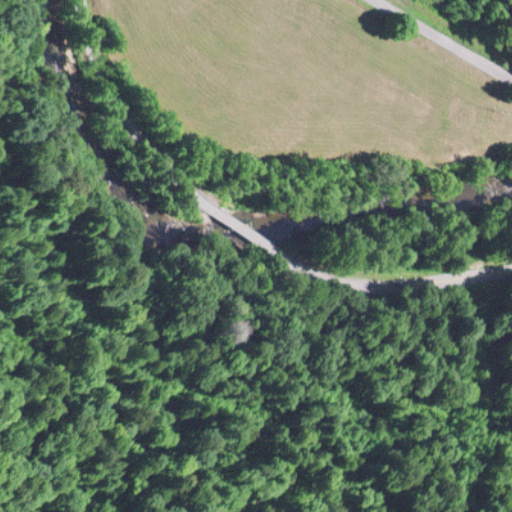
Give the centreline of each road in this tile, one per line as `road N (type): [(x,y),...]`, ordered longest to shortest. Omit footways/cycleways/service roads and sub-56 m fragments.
road 1 (secondary): [(210,207),(114,108),(79,0)]
road 2 (secondary): [(511,267),(361,286),(284,261)]
road 3 (residential): [(380,0),(484,60)]
